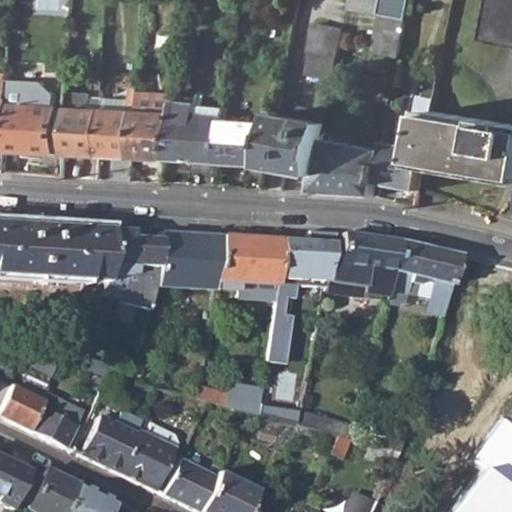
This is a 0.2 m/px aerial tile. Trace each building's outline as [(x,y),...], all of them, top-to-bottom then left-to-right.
[(349,0),(347,13),(377,18),(380,0),(349,0)] [(511,0),(483,0),(475,43),(511,50),(511,0)] [(373,55),(399,59),(406,22),(379,18),(373,55)] [(267,167),(317,177),(323,142),(344,32),(315,26),(309,53),(312,54),(307,76),(322,80),(315,113),(298,109),(295,119),(278,116),(276,125),(267,167)] [(9,80),(9,74),(0,73),(0,150),(5,151),(8,106),(8,99),(9,80)] [(8,99),(8,106),(5,151),(56,154),(57,95),(44,82),(9,80),(8,99)] [(100,156),(133,158),(136,113),(137,87),(130,87),(128,113),(103,110),(100,156)] [(413,124),(417,125),(431,129),(435,113),(436,103),(418,100),(413,124)] [(133,158),(166,160),(173,104),(163,102),(163,114),(136,113),(133,158)] [(166,160),(217,163),(223,121),(225,108),(173,104),(166,160)] [(65,154),(100,156),(103,110),(68,109),(65,154)] [(424,166),(511,182),(511,128),(435,113),(431,129),(427,153),(424,166)] [(217,163),(267,167),(276,125),(223,121),(217,163)] [(417,125),(411,151),(427,153),(431,129),(417,125)] [(315,192),(374,196),(376,183),(382,153),(323,142),(317,177),(315,192)] [(382,153),(376,183),(419,192),(424,166),(427,153),(411,151),(383,145),(382,153)] [(0,222),(0,275),(81,281),(83,273),(104,274),(107,230),(0,222)] [(153,283),(156,240),(143,239),(143,245),(127,244),(128,232),(107,230),(104,274),(100,296),(118,300),(117,302),(147,310),(152,286),(153,283)] [(153,283),(152,286),(211,290),(212,281),(219,236),(157,232),(156,240),(153,283)] [(300,337),(311,339),(320,293),(327,262),(333,234),(311,232),(297,307),(305,310),(300,337)] [(327,262),(320,293),(358,299),(359,292),(384,297),(389,272),(395,243),(338,235),(333,264),(327,262)] [(219,236),(212,281),(235,284),(274,286),(277,240),(219,236)] [(395,243),(389,272),(408,277),(407,283),(418,286),(420,279),(451,287),(456,255),(395,243)] [(234,292),(235,284),(212,281),(211,290),(234,292)] [(0,420),(24,432),(39,401),(42,395),(57,363),(35,358),(18,392),(0,382),(0,420)] [(80,370),(114,378),(116,369),(83,359),(80,370)] [(199,363),(197,378),(204,379),(207,364),(199,363)] [(419,376),(414,388),(423,393),(425,388),(428,378),(419,376)] [(197,378),(195,390),(203,393),(204,379),(197,378)] [(222,397),(203,393),(195,390),(194,400),(255,415),(258,390),(224,384),(222,397)] [(420,400),(423,393),(414,388),(410,397),(420,400)] [(24,432),(62,450),(79,413),(42,395),(39,401),(24,432)] [(100,418),(120,428),(126,417),(105,407),(100,418)] [(335,435),(346,438),(349,426),(297,413),(295,425),(335,435)] [(114,475),(124,453),(113,447),(121,429),(120,428),(100,418),(96,417),(77,457),(114,475)] [(114,475),(151,493),(170,450),(142,435),(149,421),(141,418),(138,424),(124,453),(114,475)] [(511,511),(511,424),(503,418),(472,459),(487,471),(456,511),(511,511)] [(125,431),(121,429),(113,447),(124,453),(138,424),(131,420),(125,431)] [(327,452),(338,458),(349,438),(346,438),(335,435),(327,452)] [(25,471),(0,458),(0,506),(6,509),(13,497),(25,471)] [(176,461),(159,496),(191,511),(195,511),(212,477),(182,463),(176,461)] [(25,471),(13,497),(26,504),(22,510),(26,511),(62,511),(77,484),(44,467),(37,479),(25,471)] [(195,511),(241,511),(245,505),(251,491),(214,473),(212,477),(195,511)] [(62,511),(105,511),(111,500),(77,484),(62,511)] [(369,511),(373,504),(349,493),(340,511),(320,511),(303,504),(299,511),(369,511)]
